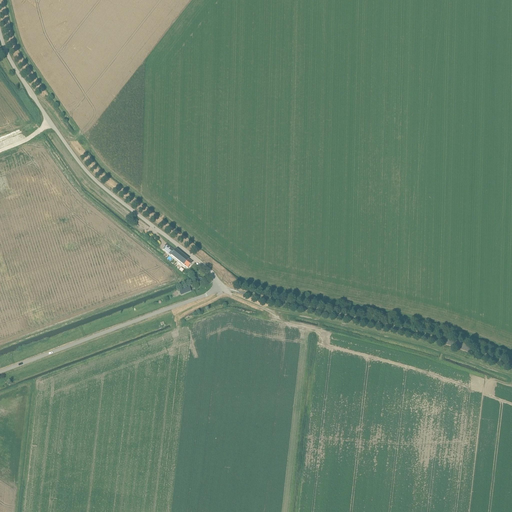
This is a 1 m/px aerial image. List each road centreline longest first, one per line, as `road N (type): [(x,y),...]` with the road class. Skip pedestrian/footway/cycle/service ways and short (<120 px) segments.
road 1 (tertiary): [(0,32),(17,73),(81,166),(216,281),(206,295),(0,371)]
road 2 (track): [(511,346),(423,316),(245,276),(109,169),(80,132)]
road 3 (track): [(271,317),(272,311),(425,346),(511,377)]
road 4 (track): [(30,92),(106,181),(178,237)]
